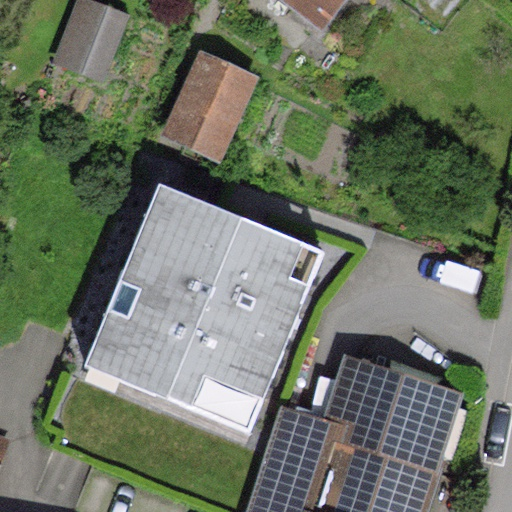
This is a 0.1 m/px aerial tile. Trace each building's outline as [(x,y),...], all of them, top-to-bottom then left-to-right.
[(294,0),(320,20),(334,0),(294,0)] [(86,11),(68,59),(101,72),(119,25),(86,11)] [(203,67),(173,134),(214,153),(244,86),(203,67)] [(249,435),(323,255),(159,188),(85,368),(249,435)] [(336,427),(338,427),(429,457),(448,401),(354,370),(336,427)] [(425,470),(429,457),(338,427),(336,427),(286,410),(252,511),(428,511),(440,475),(425,470)]
